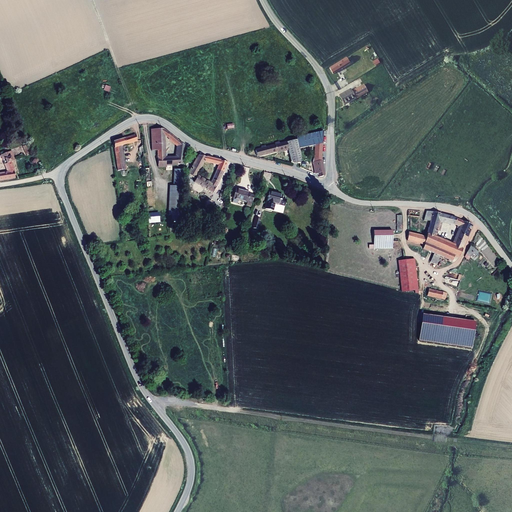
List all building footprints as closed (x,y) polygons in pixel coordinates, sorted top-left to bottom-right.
[(334,73),(352,60),(348,55),(331,68),(334,73)] [(354,88),(342,95),(347,103),(370,89),(366,83),(355,90),(354,88)] [(188,145),(173,134),(172,138),(181,145),(180,158),(169,162),(168,131),(155,133),(155,154),(162,154),(163,170),(169,170),(179,166),(187,166),(188,145)] [(139,141),(138,134),(117,142),(123,178),(140,176),(139,164),(135,164),(135,169),(129,170),(125,146),(139,141)] [(298,140),(301,158),(312,157),(316,156),(319,168),(316,168),(316,173),(319,174),(327,173),(323,151),(322,146),(324,135),(298,138),(298,140)] [(301,158),(298,140),(273,145),(274,151),(289,148),(293,164),(301,163),(301,158)] [(259,154),(274,151),(273,145),(258,148),(259,154)] [(0,179),(4,179),(20,175),(10,153),(7,154),(5,151),(2,152),(10,168),(0,171),(0,179)] [(203,153),(191,177),(217,192),(233,161),(203,153)] [(254,193),(236,188),(234,198),(248,201),(247,204),(251,205),(254,193)] [(284,194),(271,190),(266,207),(272,208),(274,201),(286,204),(288,199),(283,198),(284,194)] [(186,193),(175,193),(174,217),(185,217),(186,193)] [(432,220),(430,234),(428,243),(426,250),(438,254),(435,262),(441,265),(444,256),(454,260),(456,254),(461,256),(475,224),(451,214),(434,211),(428,210),(426,220),(432,220)] [(160,213),(148,213),(148,223),(160,223),(160,213)] [(167,224),(148,224),(148,236),(167,235),(167,224)] [(373,249),(392,249),(392,237),(392,231),(373,231),(373,237),(373,249)] [(430,234),(411,233),(411,242),(428,243),(430,234)] [(479,249),(473,243),(467,253),(472,257),(473,255),(476,257),(479,249)] [(400,291),(412,291),(412,294),(416,294),(416,259),(400,259),(400,291)] [(447,293),(427,288),(425,296),(445,301),(447,293)]
